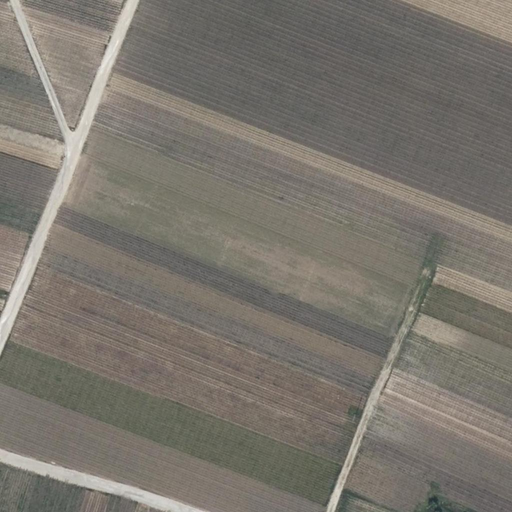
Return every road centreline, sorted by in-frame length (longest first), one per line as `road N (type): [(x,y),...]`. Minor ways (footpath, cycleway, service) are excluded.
road 1 (track): [(129,0),(0,328)]
road 2 (track): [(328,511),(438,236)]
road 3 (track): [(0,454),(185,511)]
road 4 (track): [(70,151),(11,0)]
